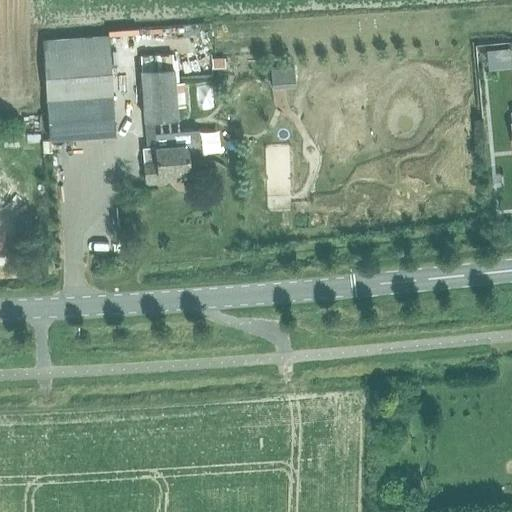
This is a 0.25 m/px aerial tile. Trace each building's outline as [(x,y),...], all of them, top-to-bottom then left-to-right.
[(108,34),(44,38),(49,116),(50,138),(115,134),(108,34)] [(184,81),(211,76),(206,47),(179,52),(184,81)] [(510,47),(490,49),(492,67),(511,65),(510,47)] [(293,64),(283,65),(284,83),(294,82),(293,64)] [(173,65),(142,68),(146,117),(177,114),(173,65)] [(186,142),(143,145),(146,178),(159,177),(158,172),(188,169),(186,142)]
